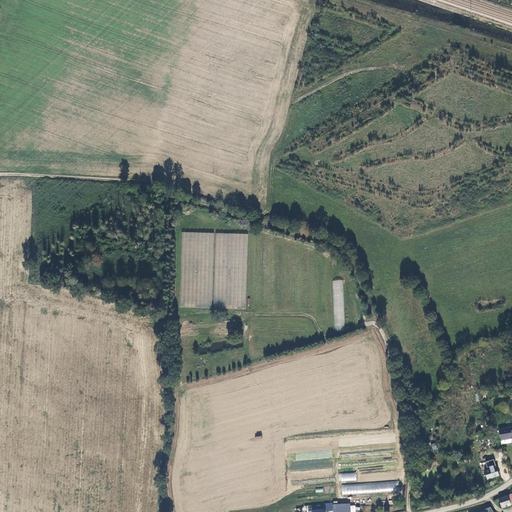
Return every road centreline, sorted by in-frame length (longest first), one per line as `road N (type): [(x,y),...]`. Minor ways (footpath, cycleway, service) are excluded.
road 1 (track): [(409,511),(409,449),(388,351),(340,248),(144,180),(0,175)]
road 2 (track): [(172,511),(176,391),(378,327)]
road 3 (track): [(353,0),(511,47)]
